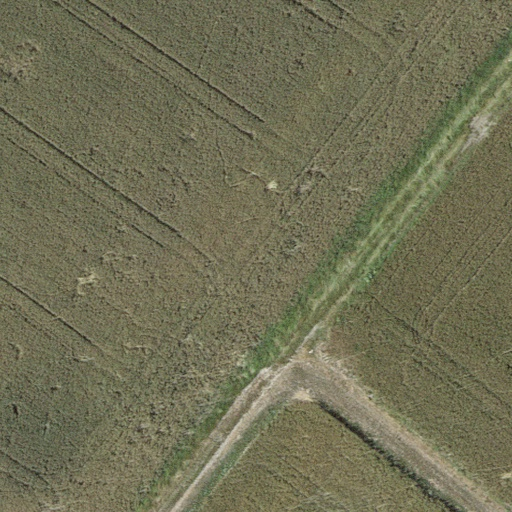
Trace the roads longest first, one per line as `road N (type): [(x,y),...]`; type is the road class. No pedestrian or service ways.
road 1 (track): [(286,353),(511,69)]
road 2 (track): [(485,511),(286,353)]
road 3 (track): [(159,511),(286,353)]
